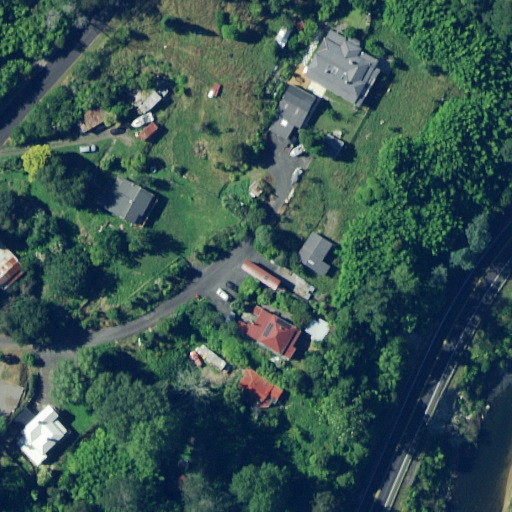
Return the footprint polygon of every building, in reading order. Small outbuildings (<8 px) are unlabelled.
[(350,36),(347,42),(329,32),(304,77),(354,104),(379,59),(360,49),(363,43),(350,36)] [(317,95),(291,82),(274,115),(276,116),(269,130),(287,140),(294,125),(300,128),(317,95)] [(111,116),(104,104),(76,120),(83,133),(111,116)] [(158,129),(153,123),(138,136),(144,142),(158,129)] [(338,151),(322,142),(317,151),(333,160),(338,151)] [(96,204),(101,207),(136,224),(141,214),(148,218),(158,198),(116,177),(106,197),(101,194),(96,204)] [(89,185),(78,179),(72,190),(83,196),(89,185)] [(43,213),(30,201),(24,208),(37,220),(43,213)] [(333,244),(313,231),(295,259),(324,277),(334,260),(326,255),(333,244)] [(0,287),(4,292),(27,270),(0,241),(0,287)] [(302,281),(289,274),(284,282),(297,289),(302,281)] [(305,334),(262,309),(255,322),(242,315),(235,328),(290,360),(305,334)] [(328,327),(313,319),(306,331),(321,339),(328,327)] [(284,387),(280,385),(246,369),(237,388),(250,395),(247,402),(268,412),(272,403),(276,405),(284,387)] [(19,388),(3,382),(0,391),(0,395),(14,401),(19,388)] [(71,428),(48,404),(20,432),(24,436),(16,444),(37,467),(47,458),(44,455),(71,428)] [(185,488),(176,478),(166,488),(175,498),(185,488)]
